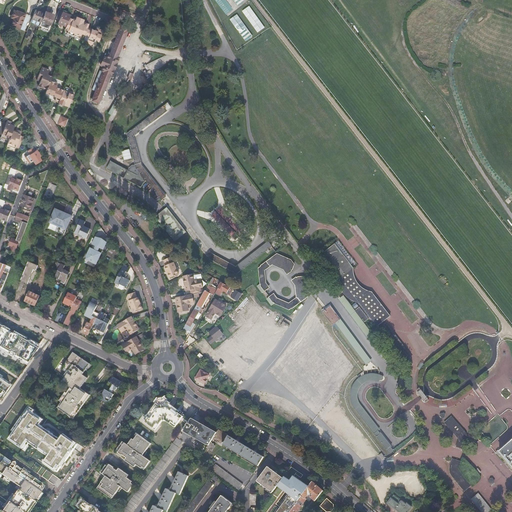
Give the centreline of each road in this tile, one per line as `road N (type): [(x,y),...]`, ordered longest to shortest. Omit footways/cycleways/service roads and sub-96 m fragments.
road 1 (unknown): [(511,330),(254,0)]
road 2 (secondary): [(166,356),(148,271),(0,60)]
road 3 (secondary): [(359,511),(315,472),(196,400),(175,378)]
road 4 (unknown): [(449,395),(493,360),(492,342),(468,337),(426,372),(427,391),(446,397)]
road 5 (tertiary): [(0,302),(133,368)]
road 6 (unknown): [(191,199),(194,145),(168,133),(156,140),(182,182)]
road 7 (residential): [(50,511),(136,395)]
